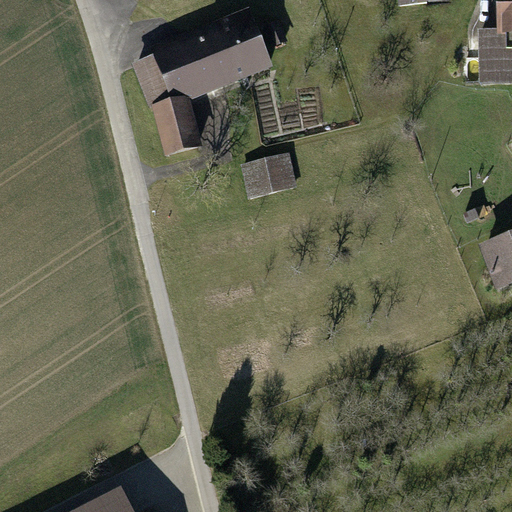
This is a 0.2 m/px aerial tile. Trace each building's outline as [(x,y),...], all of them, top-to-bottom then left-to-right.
[(277,72),(257,18),(158,54),(160,60),(176,104),(178,108),(193,103),(277,72)] [(479,37),(480,88),(511,87),(511,36),(505,36),(479,37)] [(160,60),(137,68),(154,112),(176,104),(160,60)] [(157,116),(174,161),(209,148),(193,103),(178,108),(157,116)] [(292,159),(245,168),(251,200),(299,191),(292,159)] [(511,295),(511,243),(485,254),(503,299),(511,295)] [(97,511),(137,511),(129,496),(97,511)]
